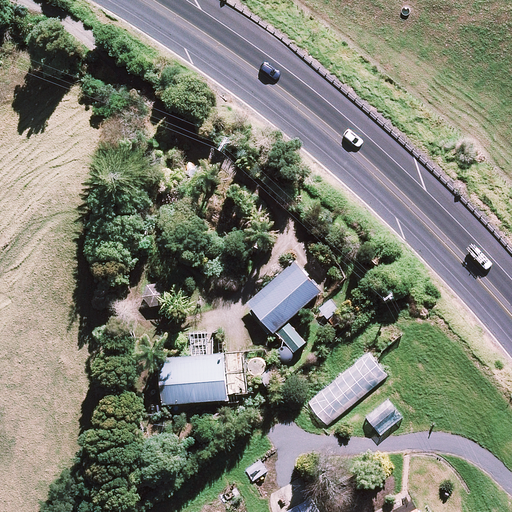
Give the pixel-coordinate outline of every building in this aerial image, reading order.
[(324,289),(299,261),(248,306),(273,334),(324,289)] [(251,394),(246,348),(175,354),(175,362),(162,363),(165,402),(251,394)] [(389,374),(371,352),(311,404),(329,425),(389,374)] [(404,418),(384,389),(361,405),(382,434),(404,418)] [(270,471),(262,458),(246,469),(255,481),(270,471)] [(318,511),(309,498),(288,511),(318,511)]
